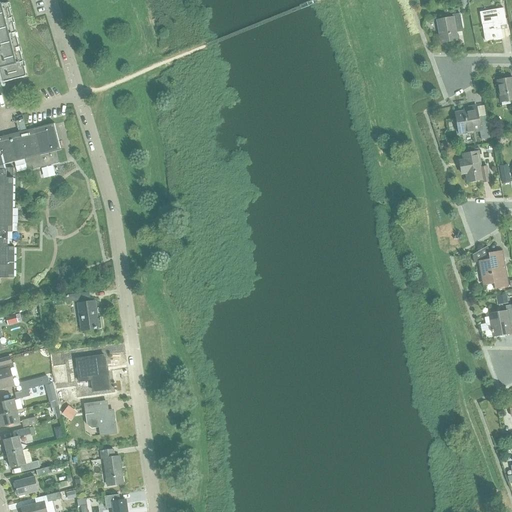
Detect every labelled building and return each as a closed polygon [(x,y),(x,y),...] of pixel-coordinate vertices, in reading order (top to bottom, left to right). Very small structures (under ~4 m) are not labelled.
[(0,0),(0,83),(28,76),(26,76),(24,67),(21,68),(20,63),(24,62),(24,61),(23,62),(20,52),(17,53),(16,49),(21,48),(21,47),(19,47),(17,38),(13,39),(12,34),(17,33),(17,32),(15,32),(13,23),(10,24),(9,20),(13,18),(12,18),(9,9),(6,10),(5,5),(10,4),(9,3),(4,4),(0,4),(0,0)] [(500,26),(506,25),(503,9),(479,13),(484,41),(493,40),(493,41),(502,39),(500,26)] [(456,29),(462,27),(460,14),(453,15),(454,18),(437,21),(441,43),(458,40),(456,29)] [(412,35),(420,31),(417,24),(409,28),(412,35)] [(511,100),(511,78),(497,81),(501,103),(511,100)] [(459,135),(480,131),(481,140),(490,139),(486,117),(482,118),(481,120),(479,118),(476,106),(468,108),(469,111),(455,113),(459,135)] [(0,284),(0,279),(15,279),(15,248),(8,247),(9,232),(13,233),(14,178),(13,178),(14,168),(4,168),(3,165),(25,159),(28,171),(59,164),(56,152),(59,151),(59,150),(55,151),(49,126),(52,125),(52,124),(26,131),(23,119),(18,121),(21,132),(0,137),(0,284)] [(483,183),(490,182),(487,167),(481,168),(478,153),(463,155),(464,161),(460,161),(463,174),(466,174),(468,183),(483,180),(483,183)] [(496,283),(497,288),(508,286),(502,251),(488,253),(487,246),(472,255),(473,263),(480,262),(484,285),(496,283)] [(96,318),(96,312),(94,301),(89,302),(89,299),(90,299),(89,292),(63,296),(64,302),(78,301),(83,331),(102,328),(100,318),(96,318)] [(507,295),(496,297),(498,305),(508,304),(507,295)] [(499,312),(489,314),(493,337),(511,334),(510,328),(509,323),(511,322),(511,305),(505,306),(506,311),(499,312)] [(50,355),(51,367),(64,365),(62,353),(50,355)] [(98,379),(100,391),(110,389),(108,372),(106,372),(104,356),(77,360),(80,382),(98,379)] [(9,364),(12,364),(10,357),(0,359),(0,390),(15,387),(9,364)] [(16,393),(28,390),(26,384),(15,387),(16,393)] [(33,388),(28,390),(16,393),(15,393),(17,400),(34,395),(33,388)] [(0,402),(0,415),(17,411),(14,399),(0,402)] [(116,433),(114,416),(108,416),(107,412),(108,412),(106,402),(93,404),(94,407),(84,408),(87,425),(92,429),(100,427),(101,435),(116,433)] [(63,414),(71,420),(77,412),(68,406),(63,414)] [(17,411),(0,415),(0,425),(0,427),(20,422),(17,411)] [(22,421),(23,427),(37,424),(35,417),(22,421)] [(55,428),(58,438),(65,436),(62,426),(55,428)] [(4,441),(7,455),(23,451),(20,437),(32,434),(30,427),(12,432),(13,438),(4,441)] [(23,451),(7,455),(11,469),(21,466),(22,472),(39,468),(38,461),(32,462),(29,449),(23,451)] [(104,460),(108,486),(123,484),(119,456),(115,457),(114,450),(101,452),(102,460),(104,460)] [(67,462),(50,467),(36,470),(38,476),(51,473),(51,472),(68,468),(67,462)] [(14,482),(18,497),(38,492),(35,477),(14,482)] [(47,496),(48,502),(61,499),(59,493),(47,496)] [(112,508),(112,511),(127,511),(126,501),(120,501),(119,495),(104,497),(105,509),(112,508)] [(21,508),(22,511),(46,511),(44,502),(21,508)]
